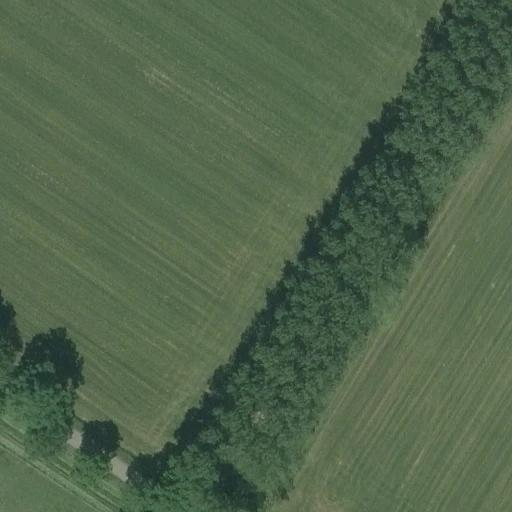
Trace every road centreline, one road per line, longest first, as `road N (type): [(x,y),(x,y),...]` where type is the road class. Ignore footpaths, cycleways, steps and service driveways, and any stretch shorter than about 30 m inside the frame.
road 1 (track): [(203,511),(511,17)]
road 2 (unclassified): [(181,511),(0,388)]
